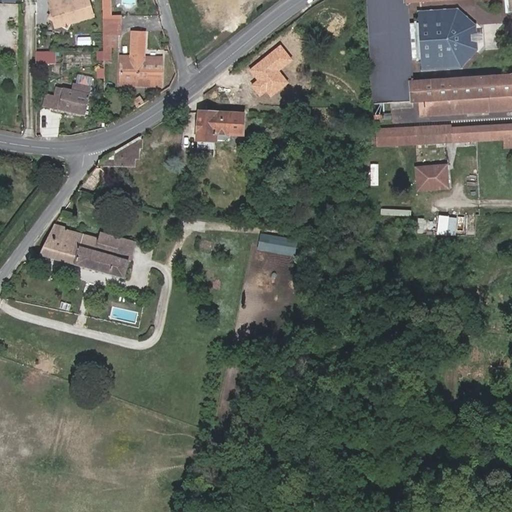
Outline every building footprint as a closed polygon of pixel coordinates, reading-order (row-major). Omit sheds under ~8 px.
[(88,20),(88,4),(86,0),(78,0),(64,4),(62,0),(48,0),(50,8),(48,8),(50,16),(49,19),(67,30),(70,25),(88,20)] [(219,13),(221,14),(223,14),(225,14),(226,14),(228,14),(229,14),(231,13),(233,11),(234,10),(235,9),(236,8),(236,7),(237,5),(237,4),(237,3),(237,1),(237,0),(211,0),(212,1),(212,3),(212,5),(213,7),(214,9),(215,10),(217,12),(218,13),(219,13)] [(367,0),(375,101),(410,98),(410,103),(418,102),(419,116),(511,109),(510,96),(511,95),(511,73),(415,79),(413,59),(411,24),(410,4),(453,0),(367,0)] [(463,68),(479,49),(478,42),(470,42),(469,33),(478,32),(477,24),(459,8),(420,11),(421,23),(411,24),(413,59),(423,58),(424,71),(463,68)] [(118,36),(118,16),(112,16),(104,15),(105,61),(113,61),(113,36),(118,36)] [(145,58),(146,32),(131,32),(131,57),(136,57),(136,52),(142,52),(142,57),(145,58)] [(53,52),(36,52),(36,63),(52,63),(53,52)] [(130,80),(162,81),(163,58),(145,58),(142,57),(142,52),(136,52),(136,57),(131,57),(121,57),(120,86),(130,86),(130,80)] [(96,68),(97,79),(105,78),(104,67),(96,68)] [(84,85),(73,83),(72,90),(57,87),(55,96),(49,94),(47,105),(52,106),(52,109),(85,116),(90,94),(91,87),(90,86),(84,85)] [(243,134),(244,114),(199,111),(197,139),(218,142),(219,133),(243,134)] [(507,140),(511,139),(511,124),(452,128),(452,125),(417,127),(418,144),(507,140)] [(377,129),(377,145),(412,143),(411,127),(377,129)] [(105,159),(100,166),(135,166),(141,159),(143,148),(144,147),(144,133),(105,159)] [(444,185),(444,163),(414,164),(414,186),(444,185)] [(100,166),(81,190),(92,193),(107,173),(100,166)] [(158,173),(147,173),(146,183),(157,184),(158,173)] [(456,236),(457,217),(448,216),(446,235),(456,236)] [(55,223),(40,254),(125,278),(135,243),(101,233),(99,236),(55,223)] [(289,254),(292,239),(261,232),(258,248),(289,254)]
